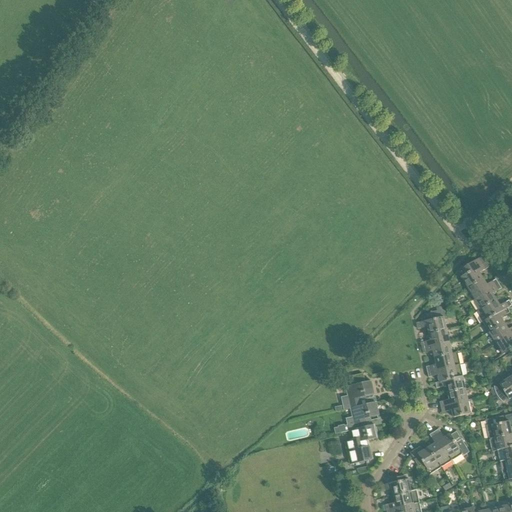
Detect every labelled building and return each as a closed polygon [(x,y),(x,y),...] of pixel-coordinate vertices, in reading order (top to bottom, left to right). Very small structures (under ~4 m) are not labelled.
[(463,268),(467,274),(461,277),(468,288),(484,279),(480,273),(489,267),(482,257),(463,268)] [(475,299),(499,284),(496,279),(487,285),(484,279),(468,288),(475,299)] [(499,284),(475,299),(481,309),(497,300),(493,294),(502,288),(499,284)] [(507,308),(511,305),(509,300),(500,306),(497,300),(481,309),(476,312),(483,322),(488,319),(488,320),(507,308)] [(417,323),(418,329),(428,327),(429,333),(447,330),(444,318),(448,317),(446,312),(439,308),(437,308),(437,311),(430,312),(432,320),(417,323)] [(488,320),(488,319),(483,322),(490,333),(505,324),(502,318),(510,312),(507,308),(488,320)] [(496,344),(511,334),(511,327),(509,330),(505,324),(490,333),(496,344)] [(421,343),(422,348),(450,342),(447,330),(429,333),(431,340),(421,343)] [(511,334),(496,344),(503,355),(511,349),(511,334)] [(433,351),(435,358),(452,354),(452,353),(450,342),(422,348),(423,353),(433,351)] [(460,365),(458,352),(452,353),(452,354),(435,358),(436,364),(426,367),(427,372),(460,365)] [(439,375),(440,382),(463,377),(460,365),(427,372),(428,377),(439,375)] [(352,408),(363,406),(361,397),(373,395),(370,382),(365,383),(363,374),(350,377),(352,386),(347,387),(349,396),(342,397),(344,405),(335,407),(336,412),(352,408)] [(447,386),(448,393),(466,389),(463,377),(440,382),(435,383),(437,388),(447,386)] [(511,379),(511,377),(500,384),(501,386),(495,386),(494,386),(495,388),(495,390),(496,392),(496,393),(497,395),(498,396),(499,397),(501,400),(502,401),(503,402),(504,403),(504,402),(508,397),(509,399),(511,397),(511,379)] [(440,402),(441,407),(468,401),(466,389),(448,393),(450,400),(440,402)] [(468,401),(441,407),(442,412),(452,410),(454,417),(471,413),(468,401)] [(363,406),(352,408),(354,417),(347,419),(348,425),(345,426),(345,425),(339,426),(339,427),(334,428),(336,434),(351,431),(367,427),(365,418),(378,416),(375,403),(363,406)] [(490,439),(511,434),(511,431),(511,427),(511,426),(511,414),(486,420),(490,439)] [(374,425),(367,427),(351,431),(353,440),(345,441),(350,464),(372,460),(369,446),(367,440),(377,438),(374,425)] [(439,429),(434,432),(452,461),(462,454),(463,456),(469,452),(457,431),(451,435),(451,434),(444,438),(439,429)] [(441,467),(452,461),(434,432),(430,435),(435,443),(429,447),(441,467)] [(511,446),(511,434),(490,439),(492,451),(498,450),(511,446)] [(511,446),(498,450),(500,462),(511,459),(511,446)] [(441,467),(429,447),(423,451),(420,447),(410,453),(425,477),(441,467)] [(511,459),(500,462),(504,480),(511,478),(511,459)] [(392,489),(394,496),(402,494),(411,492),(411,491),(409,479),(406,480),(405,476),(390,479),(391,483),(381,485),(382,491),(392,489)] [(417,490),(411,491),(411,492),(402,494),(394,496),(396,503),(385,505),(387,510),(420,503),(417,490)] [(421,511),(420,503),(387,510),(387,511),(421,511)]
